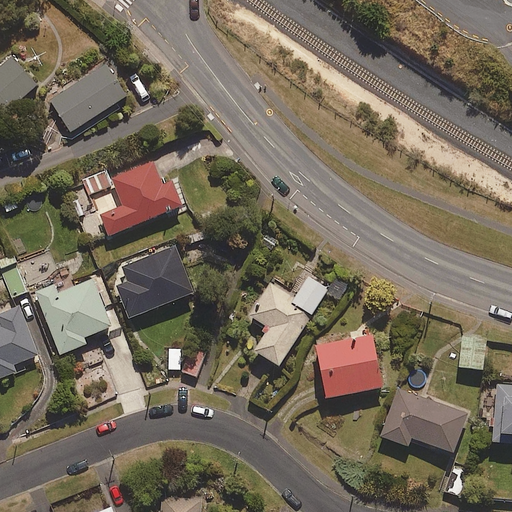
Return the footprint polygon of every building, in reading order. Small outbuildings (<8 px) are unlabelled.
[(0,121),(38,88),(12,58),(0,67),(0,121)] [(47,104),(70,138),(127,99),(105,65),(47,104)] [(113,179),(124,207),(100,217),(109,239),(184,208),(174,183),(164,187),(154,163),(113,179)] [(107,171),(77,182),(86,208),(94,205),(90,195),(113,186),(107,171)] [(177,246),(114,271),(134,320),(196,295),(177,246)] [(15,299),(29,293),(19,269),(4,275),(15,299)] [(328,289),(306,276),(295,294),(273,281),(250,320),(270,332),(257,354),(282,369),(328,289)] [(95,281),(78,288),(74,277),(35,292),(60,356),(90,344),(88,340),(114,330),(95,281)] [(16,366),(41,357),(21,305),(0,313),(0,380),(19,374),(16,366)] [(375,333),(318,344),(330,401),(386,390),(375,333)] [(489,338),(464,335),(461,370),(486,372),(489,338)] [(198,379),(204,363),(189,358),(183,373),(198,379)] [(511,386),(490,385),(488,426),(496,426),(495,446),(511,446),(511,386)] [(399,389),(381,439),(411,450),(415,441),(456,456),(471,415),(399,389)] [(202,511),(203,504),(163,501),(162,511),(202,511)]
